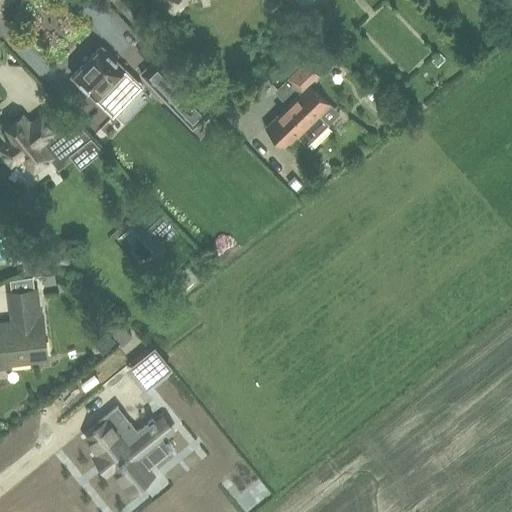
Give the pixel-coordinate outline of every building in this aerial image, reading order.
[(101,45),(71,75),(94,98),(107,85),(117,96),(135,78),(101,45)] [(190,88),(158,55),(139,73),(172,106),(193,128),(212,110),(190,88)] [(287,77),(301,90),(265,126),(268,128),(268,132),(271,136),(275,136),(284,144),(295,132),(307,144),(328,122),(320,115),(331,104),(312,84),(321,75),(305,60),(287,77)] [(27,121),(21,114),(12,121),(10,120),(9,119),(6,119),(5,120),(2,122),(1,123),(1,125),(1,128),(1,130),(8,139),(0,145),(0,150),(11,164),(21,155),(35,173),(57,155),(45,140),(58,130),(42,109),(27,121)] [(179,231),(155,204),(142,216),(150,225),(148,226),(164,244),(179,231)] [(66,240),(51,242),(54,266),(69,264),(66,240)] [(23,264),(24,277),(46,275),(45,262),(23,264)] [(0,325),(0,361),(6,361),(7,361),(47,357),(42,315),(39,315),(37,289),(10,292),(13,324),(0,325)] [(114,342),(104,331),(91,343),(101,354),(114,342)] [(154,347),(132,365),(146,384),(169,365),(154,347)] [(100,447),(97,450),(109,464),(112,462),(127,481),(149,463),(139,452),(167,429),(153,413),(138,425),(118,400),(100,415),(104,419),(88,432),(100,447)]
